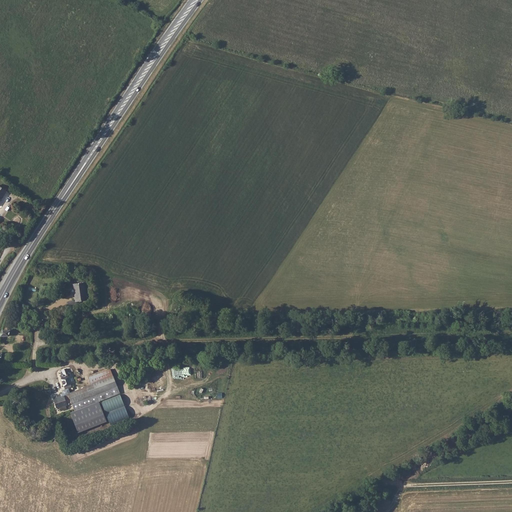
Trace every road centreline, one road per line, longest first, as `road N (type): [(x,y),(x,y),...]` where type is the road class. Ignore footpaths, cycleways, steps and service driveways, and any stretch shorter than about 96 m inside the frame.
road 1 (track): [(511,332),(0,345)]
road 2 (primary): [(196,0),(0,300)]
road 3 (track): [(392,484),(511,403)]
road 4 (track): [(371,472),(392,484),(511,481)]
